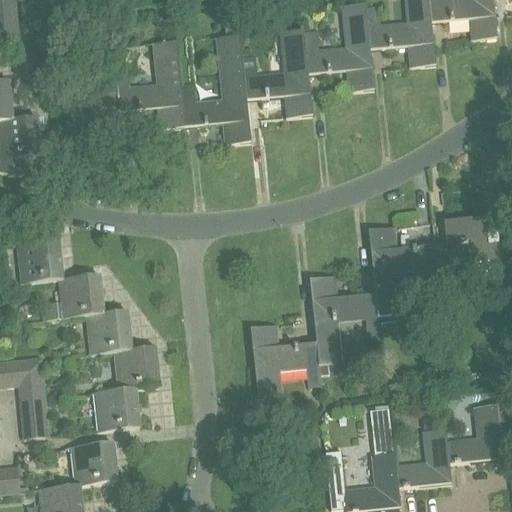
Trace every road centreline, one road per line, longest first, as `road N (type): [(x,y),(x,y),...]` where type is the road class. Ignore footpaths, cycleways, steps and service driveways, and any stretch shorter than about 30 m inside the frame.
road 1 (residential): [(511,107),(327,204),(185,226)]
road 2 (residential): [(185,226),(207,431),(191,511)]
road 3 (residential): [(185,226),(94,218),(0,194)]
